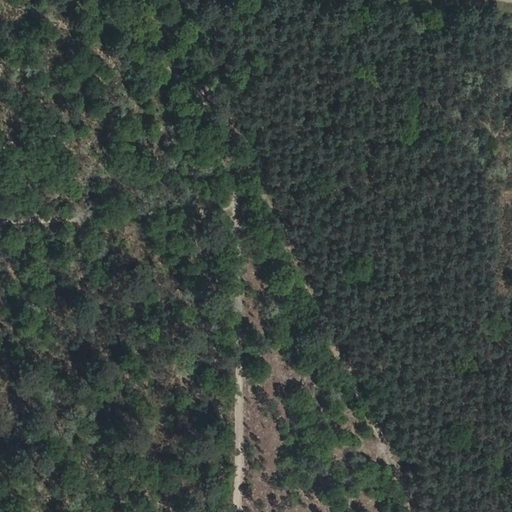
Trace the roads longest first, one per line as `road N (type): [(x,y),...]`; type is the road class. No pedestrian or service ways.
road 1 (track): [(238,511),(239,168),(202,97),(103,0)]
road 2 (track): [(239,168),(265,174),(308,250),(417,511)]
